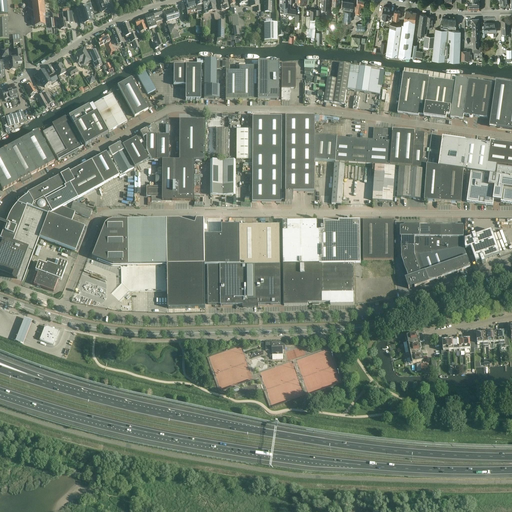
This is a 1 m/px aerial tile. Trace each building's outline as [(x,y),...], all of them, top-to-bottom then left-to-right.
[(31,0),(34,16),(35,27),(45,26),(44,17),(46,17),(43,0),(31,0)] [(107,1),(106,0),(97,0),(102,13),(111,9),(108,0),(107,1)] [(196,7),(194,0),(191,0),(187,1),(188,5),(186,6),(188,15),(188,16),(189,16),(189,15),(196,13),(196,7)] [(204,12),(207,11),(208,13),(215,11),(214,7),(215,7),(213,0),(205,0),(202,1),(204,9),(204,12)] [(229,9),(226,0),(218,0),(221,11),(229,9)] [(259,6),(258,0),(250,0),(251,7),(257,7),(257,12),(260,12),(260,5),(259,6)] [(294,2),(294,0),(278,0),(279,5),(280,5),(280,7),(282,9),(283,9),(283,14),(295,15),(295,14),(296,9),(290,9),(290,1),(294,2)] [(353,2),(342,0),(340,8),(351,10),(353,2)] [(363,6),(363,4),(363,0),(356,0),(355,12),(359,12),(360,13),(361,9),(360,8),(360,6),(363,6)] [(80,14),(77,15),(78,16),(79,20),(79,21),(80,26),(83,25),(92,22),(91,17),(94,16),(91,5),(87,6),(88,9),(84,10),(79,12),(80,14)] [(391,7),(383,5),(382,12),(383,12),(382,16),(389,18),(389,15),(391,7)] [(179,18),(176,10),(164,13),(167,22),(179,18)] [(306,28),(305,37),(314,38),(315,28),(315,10),(310,10),(309,16),(306,16),(305,28),(306,28)] [(410,57),(411,48),(416,12),(405,10),(404,24),(402,24),(402,25),(397,24),(396,24),(392,24),(392,23),(390,23),(386,54),(410,57)] [(351,11),(344,11),(343,22),(350,22),(351,11)] [(152,14),(155,23),(156,24),(157,24),(156,23),(163,20),(161,12),(152,14)] [(63,20),(59,21),(60,30),(67,29),(67,23),(70,23),(69,17),(72,17),(72,13),(65,14),(65,18),(63,18),(63,20)] [(156,24),(155,23),(152,15),(145,17),(149,30),(157,27),(156,24)] [(441,25),(440,29),(448,30),(448,26),(449,18),(442,18),(441,25)] [(448,26),(448,30),(455,31),(455,27),(455,25),(456,19),(449,18),(448,26)] [(0,39),(9,39),(8,19),(0,19),(0,39)] [(143,20),(135,23),(136,27),(138,26),(140,32),(145,30),(147,30),(143,20)] [(510,33),(509,20),(501,20),(502,33),(510,33)] [(132,35),(128,23),(121,26),(123,33),(123,34),(124,36),(125,36),(125,38),(130,36),(132,42),(137,41),(135,34),(132,35)] [(484,25),(482,25),(482,34),(485,34),(485,32),(496,31),(496,27),(495,27),(495,23),(489,24),(489,23),(484,23),(484,25)] [(277,24),(264,24),(264,42),(277,42),(277,24)] [(178,34),(176,26),(168,28),(170,36),(178,34)] [(433,55),(432,59),(445,60),(448,30),(440,29),(435,29),(434,37),(434,42),(433,48),(433,55)] [(480,29),(472,29),(473,51),(474,53),(480,52),(480,37),(480,29)] [(123,44),(117,30),(112,32),(117,46),(123,44)] [(448,30),(445,60),(460,61),(460,60),(460,51),(460,38),(460,35),(461,31),(455,31),(448,30)] [(99,42),(98,43),(101,49),(103,48),(104,48),(103,45),(110,41),(106,35),(98,39),(99,42)] [(360,37),(351,36),(350,45),(359,46),(360,37)] [(424,36),(423,47),(428,47),(433,48),(434,42),(429,42),(430,36),(427,36),(425,36),(424,36)] [(104,45),(110,56),(115,53),(110,43),(104,45)] [(411,48),(410,57),(415,58),(415,57),(422,57),(423,51),(416,51),(416,50),(416,46),(413,45),(413,48),(411,48)] [(90,61),(84,49),(77,53),(79,55),(75,57),(78,63),(82,61),(84,64),(90,61)] [(102,65),(95,51),(90,53),(94,63),(93,64),(95,68),(102,65)] [(204,59),(204,99),(219,100),(219,87),(216,87),(216,66),(219,66),(220,60),(216,60),(204,59)] [(315,61),(304,61),(304,68),(315,69),(315,61)] [(278,101),(278,98),(278,62),(257,62),(257,101),(260,101),(262,101),(269,101),(278,101)] [(65,73),(60,64),(53,68),(59,77),(65,73)] [(281,79),(295,79),(295,69),(295,64),(282,64),(281,69),(281,79)] [(337,79),(334,103),(344,105),(350,65),(339,64),(337,79)] [(45,69),(49,77),(55,73),(51,66),(45,69)] [(185,66),(173,66),(173,85),(185,86),(185,101),(196,101),(198,101),(200,101),(200,99),(200,66),(195,66),(189,66),(185,66)] [(229,71),(225,71),(225,100),(225,101),(230,101),(237,101),(243,101),(251,101),(257,101),(257,67),(249,67),(239,67),(239,71),(229,71)] [(350,67),(347,91),(379,95),(381,87),(382,87),(384,71),(380,71),(350,67)] [(78,73),(75,68),(68,72),(71,77),(78,73)] [(397,114),(408,115),(411,115),(419,117),(419,115),(424,116),(424,117),(426,117),(431,118),(433,118),(446,120),(446,116),(450,116),(455,76),(404,69),(397,114)] [(155,90),(144,71),(137,75),(147,95),(155,90)] [(43,72),(37,75),(44,88),(51,84),(57,80),(54,75),(48,79),(43,72)] [(95,82),(92,77),(86,80),(90,85),(95,82)] [(324,102),(334,103),(337,79),(327,78),(324,102)] [(142,100),(131,79),(117,86),(134,117),(151,108),(145,98),(142,100)] [(295,79),(281,79),(281,98),(281,101),(290,101),(290,89),(295,89),(295,79)] [(492,84),(456,79),(450,118),(463,120),(463,116),(487,119),(492,84)] [(490,120),(489,127),(496,128),(500,128),(502,129),(511,130),(511,84),(496,82),(490,120)] [(35,92),(31,85),(26,87),(28,91),(27,92),(29,96),(30,98),(35,96),(33,93),(35,92)] [(16,88),(7,91),(7,93),(8,93),(9,95),(8,96),(9,99),(10,101),(17,98),(16,94),(17,94),(16,88)] [(52,103),(47,93),(47,94),(42,97),(47,106),(52,103)] [(41,95),(37,97),(45,111),(49,109),(47,106),(42,97),(41,95)] [(127,122),(112,95),(93,105),(109,132),(127,122)] [(88,106),(69,117),(73,124),(82,142),(84,146),(85,146),(89,143),(91,142),(104,135),(108,133),(96,113),(93,114),(88,106)] [(25,120),(23,112),(5,117),(8,127),(20,124),(20,122),(25,120)] [(82,148),(65,117),(52,125),(54,127),(43,133),(58,161),(82,148)] [(254,117),(252,117),(252,163),(252,166),(252,170),(252,203),(262,203),(266,203),(276,203),(281,203),(281,200),(281,199),(284,199),(284,193),(281,193),(281,118),(278,118),(277,118),(271,118),(264,118),(262,117),(257,117),(254,117)] [(314,118),(285,118),(284,200),(292,200),(292,193),(313,193),(314,118)] [(179,120),(179,161),(194,161),(204,161),(204,120),(179,120)] [(162,160),(168,161),(168,135),(160,135),(154,125),(139,133),(145,143),(146,143),(146,151),(151,160),(162,160)] [(392,130),(374,128),(373,140),(337,138),(335,162),(389,166),(392,130)] [(228,130),(216,130),(215,160),(227,160),(228,130)] [(251,130),(236,130),(236,160),(251,160),(251,130)] [(415,132),(393,130),(390,165),(422,167),(424,147),(423,147),(425,133),(415,132)] [(55,163),(38,132),(0,152),(0,187),(2,191),(20,182),(22,184),(32,179),(30,176),(55,163)] [(314,161),(335,162),(337,138),(314,136),(314,161)] [(148,160),(136,138),(122,146),(134,168),(148,160)] [(438,167),(463,171),(495,175),(497,166),(511,167),(511,145),(502,144),(499,143),(492,143),(491,142),(490,144),(490,145),(442,138),(438,167)] [(120,143),(108,150),(109,151),(109,152),(112,158),(117,166),(115,167),(120,176),(134,169),(122,148),(121,146),(121,145),(120,143)] [(98,158),(91,161),(104,185),(119,177),(106,153),(99,157),(98,158)] [(194,201),(194,161),(179,161),(168,161),(162,160),(161,201),(194,201)] [(233,161),(212,161),(212,196),(218,196),(220,196),(233,196),(233,161)] [(82,166),(76,170),(77,172),(89,193),(100,186),(103,185),(92,163),(91,162),(82,166)] [(344,166),(335,165),(332,204),(342,205),(344,166)] [(424,200),(424,201),(425,201),(428,201),(457,203),(461,203),(461,202),(462,195),(463,171),(438,167),(427,165),(424,200)] [(395,168),(375,166),(373,201),(393,203),(395,168)] [(500,203),(511,204),(511,169),(497,167),(496,177),(470,173),(466,203),(491,206),(492,200),(500,201),(500,203)] [(399,168),(397,198),(409,198),(411,169),(399,168)] [(411,169),(409,198),(421,199),(423,170),(411,169)] [(68,172),(60,176),(61,178),(74,201),(77,199),(89,193),(77,172),(76,170),(74,171),(69,173),(68,172)] [(60,176),(27,194),(28,196),(33,205),(41,201),(45,209),(48,208),(52,213),(62,208),(72,202),(74,201),(61,178),(60,176)] [(161,187),(147,187),(147,193),(146,197),(151,197),(151,202),(161,202),(161,187)] [(6,225),(3,233),(6,234),(3,241),(34,253),(39,239),(49,215),(52,213),(48,208),(45,209),(41,201),(33,205),(28,196),(26,197),(27,197),(27,198),(25,199),(23,200),(22,201),(21,202),(19,203),(19,204),(16,211),(13,210),(10,218),(11,219),(9,226),(6,225)] [(72,202),(62,208),(70,212),(75,213),(77,214),(89,219),(91,214),(92,211),(93,210),(93,209),(73,202),(72,202)] [(49,215),(39,239),(75,252),(76,251),(77,248),(78,244),(81,237),(83,233),(84,228),(71,223),(71,222),(74,215),(75,213),(70,212),(62,208),(52,213),(49,215)] [(96,247),(91,258),(112,266),(168,266),(168,265),(205,265),(204,236),(204,220),(197,220),(195,225),(179,220),(127,221),(121,221),(112,221),(108,222),(105,224),(104,226),(96,247)] [(361,264),(360,221),(352,221),(352,225),(326,221),(324,221),(324,231),(317,231),(317,221),(287,222),(288,231),(283,231),(283,239),(281,238),(281,249),(283,249),(284,306),(308,306),(308,303),(330,303),(330,305),(353,305),(354,304),(353,264),(361,264)] [(393,261),(393,221),(363,221),(363,261),(393,261)] [(205,236),(204,236),(205,265),(205,266),(208,266),(208,301),(208,305),(220,304),(220,306),(248,305),(248,308),(253,308),(253,305),(276,305),(277,305),(280,305),(280,231),(280,225),(222,226),(222,236),(208,236),(205,236)] [(404,228),(400,228),(400,238),(402,238),(402,245),(401,245),(401,251),(401,259),(404,266),(406,272),(408,278),(405,279),(409,289),(414,287),(415,289),(429,283),(436,280),(436,281),(442,279),(442,278),(457,273),(463,271),(470,268),(470,267),(467,257),(463,248),(464,238),(464,228),(463,228),(463,227),(456,227),(449,226),(449,227),(434,227),(434,226),(427,226),(427,227),(420,227),(420,226),(404,226),(404,228)] [(500,255),(492,231),(477,237),(476,235),(472,236),(473,238),(466,241),(466,249),(466,250),(471,248),(477,264),(482,262),(483,265),(486,264),(485,261),(500,255)] [(0,248),(0,270),(12,275),(13,275),(12,277),(11,280),(16,282),(17,279),(23,281),(34,253),(3,241),(0,248)] [(67,264),(59,261),(56,268),(47,264),(46,266),(38,263),(35,271),(38,272),(34,285),(53,292),(58,279),(61,281),(67,264)] [(205,265),(168,265),(168,266),(168,309),(205,308),(205,265)] [(32,322),(24,318),(18,333),(15,341),(23,345),(26,336),(32,322)] [(59,332),(45,327),(40,340),(54,346),(59,332)] [(504,332),(498,332),(499,333),(499,343),(504,343),(505,347),(508,347),(508,336),(504,336),(504,333),(504,332)] [(470,339),(464,339),(464,341),(465,351),(470,350),(470,354),(474,354),(474,343),(470,343),(470,340),(470,339)] [(443,344),(440,345),(440,356),(449,356),(449,351),(448,341),(448,340),(442,340),(443,342),(443,344)] [(285,351),(285,342),(265,342),(265,351),(272,351),(272,360),(283,360),(283,356),(283,355),(283,351),(285,351)]
